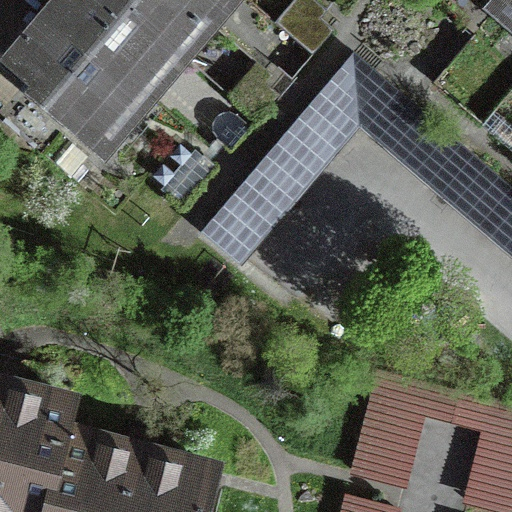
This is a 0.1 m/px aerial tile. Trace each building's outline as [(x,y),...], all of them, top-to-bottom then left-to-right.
[(0,56),(100,139),(143,87),(39,0),(0,46),(0,56)] [(123,0),(39,0),(143,87),(178,46),(123,0)] [(183,0),(123,0),(178,46),(204,18),(183,0)] [(183,0),(204,18),(219,0),(183,0)] [(313,0),(302,0),(287,19),(317,44),(337,20),(313,0)] [(511,182),(354,46),(205,219),(243,252),(363,112),(511,240),(511,182)] [(96,394),(0,364),(0,511),(58,511),(85,421),(96,394)] [(511,406),(378,372),(356,457),(403,469),(420,407),(491,425),(474,489),(511,499),(511,406)] [(226,511),(240,466),(85,421),(58,511),(226,511)]
